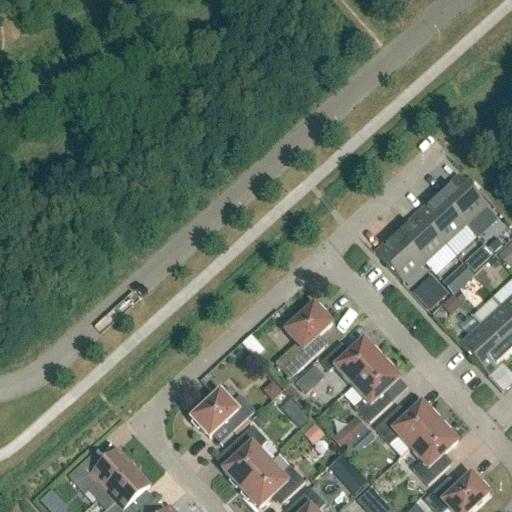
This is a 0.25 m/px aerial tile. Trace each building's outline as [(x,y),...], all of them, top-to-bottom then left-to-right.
[(439,199),(466,229),(487,209),(459,178),(449,187),(451,189),(439,199)] [(445,248),(466,229),(439,199),(427,210),(426,208),(417,217),(445,248)] [(425,267),(445,248),(417,217),(408,225),(409,227),(398,238),(425,267)] [(466,229),(445,248),(456,260),(477,240),(466,229)] [(404,287),(425,267),(398,238),(386,248),(384,247),(375,255),(404,287)] [(498,242),(489,250),(494,255),(503,248),(498,242)] [(508,272),(511,267),(511,244),(496,259),(508,272)] [(469,275),(487,260),(477,249),(460,264),(469,275)] [(448,296),(470,279),(460,266),(438,282),(448,296)] [(436,285),(419,301),(430,313),(447,296),(436,285)] [(511,299),(502,309),(511,319),(511,299)] [(452,300),(445,306),(454,316),(461,310),(452,300)] [(290,383),(324,351),(316,342),(332,327),(314,307),(284,334),(296,347),(275,367),(290,383)] [(511,319),(502,309),(481,328),(508,358),(511,354),(511,319)] [(497,368),(508,358),(481,328),(460,348),(489,379),(498,370),(497,368)] [(352,390),(381,363),(363,343),(347,358),(339,349),(321,366),(329,375),(334,370),(352,390)] [(381,363),(352,390),(364,402),(355,411),(370,426),(392,406),(383,397),(400,382),(381,363)] [(279,394),(252,364),(240,375),(267,405),(279,394)] [(314,370),(296,387),(306,397),(323,381),(314,370)] [(232,407),(220,394),(190,421),(209,441),(225,426),(233,435),(255,415),(241,399),(232,407)] [(410,453),(440,426),(421,406),(405,421),(397,412),(375,432),(389,448),(398,440),(410,453)] [(301,415),(292,423),(299,431),(308,422),(301,415)] [(440,426),(410,453),(422,465),(413,473),(428,489),(450,469),(441,460),(458,445),(440,426)] [(314,428),(306,436),(315,446),(324,438),(314,428)] [(240,493),(270,466),(258,453),(267,445),(252,429),(230,449),(238,458),(222,473),(240,493)] [(342,432),(333,441),(344,453),(353,444),(342,432)] [(367,433),(344,453),(351,461),(374,440),(367,433)] [(97,505),(133,471),(117,453),(95,473),(86,464),(69,480),(85,498),(88,495),(97,505)] [(342,460),(331,470),(347,488),(358,477),(342,460)] [(270,466),(240,493),(258,511),(259,511),(275,498),(283,506),(305,486),(290,470),(281,478),(270,466)] [(133,471),(97,505),(103,511),(131,511),(129,509),(150,489),(133,471)] [(473,511),(489,497),(471,477),(455,492),(447,483),(424,504),(432,511),(447,511),(448,511),(473,511)] [(319,511),(325,508),(310,492),(288,511),(319,511)] [(388,511),(379,502),(367,511),(388,511)]
